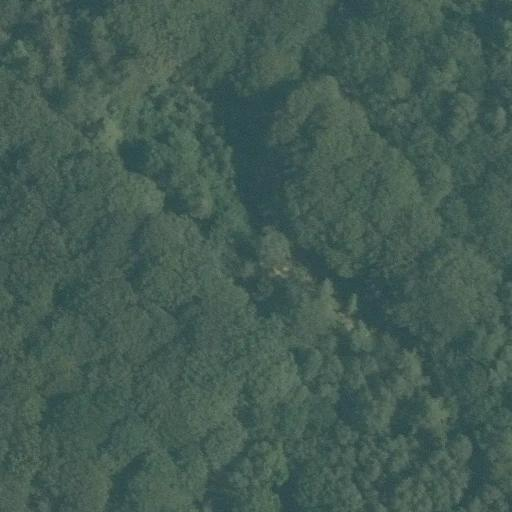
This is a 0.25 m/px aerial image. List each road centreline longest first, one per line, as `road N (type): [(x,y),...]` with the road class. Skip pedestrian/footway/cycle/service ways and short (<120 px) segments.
road 1 (unknown): [(110,0),(195,74),(316,212),(387,333),(511,454)]
road 2 (track): [(511,345),(218,0)]
